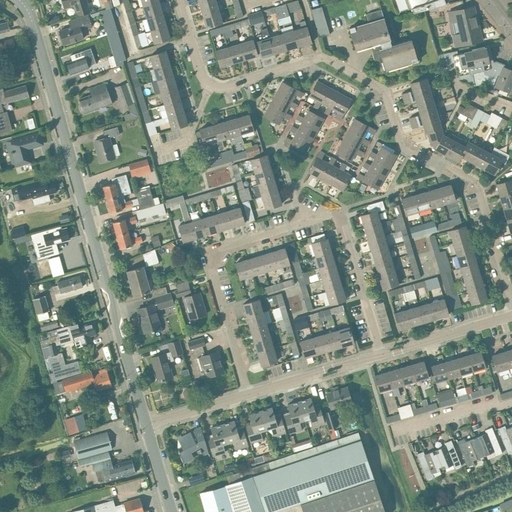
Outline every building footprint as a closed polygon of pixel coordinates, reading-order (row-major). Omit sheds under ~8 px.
[(58,0),(61,8),(63,8),(64,10),(73,7),(76,17),(90,13),(86,0),(58,0)] [(102,0),(106,10),(110,8),(112,8),(109,0),(102,0)] [(122,0),(126,12),(131,10),(127,0),(122,0)] [(209,0),(199,3),(203,15),(219,11),(215,0),(209,0)] [(413,12),(431,8),(445,4),(443,0),(395,0),(400,12),(411,8),(413,12)] [(146,19),(162,14),(159,2),(143,7),(146,19)] [(286,4),(273,7),(277,20),(289,16),(287,9),(286,4)] [(321,7),(311,10),(319,38),(329,34),(321,7)] [(448,13),(450,23),(456,22),(459,33),(452,35),(455,47),(465,45),(475,42),(473,35),(481,33),(477,17),(475,17),(472,7),(448,13)] [(101,18),(112,14),(110,8),(106,10),(99,12),(101,18)] [(366,14),(368,23),(349,28),(356,50),(370,46),(375,61),(382,58),(386,71),(417,61),(411,40),(396,44),(393,38),(389,39),(380,10),(366,14)] [(222,23),(219,11),(203,15),(206,28),(222,23)] [(62,13),(46,18),(49,25),(64,20),(62,13)] [(102,23),(114,20),(112,14),(101,18),(102,23)] [(150,31),(166,26),(162,14),(146,19),(150,31)] [(63,45),(73,42),(83,39),(80,31),(91,27),(88,15),(69,21),(71,27),(59,31),(63,45)] [(104,29),(115,26),(114,20),(102,23),(104,29)] [(298,47),(311,43),(304,21),(299,22),(301,28),(293,31),(298,47)] [(98,27),(96,32),(97,36),(105,34),(103,26),(98,27)] [(106,32),(107,34),(117,31),(115,26),(104,29),(105,33),(106,32)] [(154,43),(170,38),(166,26),(150,31),(154,43)] [(256,37),(259,48),(262,57),(274,54),(269,38),(270,38),(267,28),(260,30),(262,35),(256,37)] [(107,34),(109,40),(119,37),(117,31),(107,34)] [(281,34),(286,50),(298,47),(293,31),(281,34)] [(281,34),(270,38),(269,38),(274,54),(286,50),(281,34)] [(111,46),(121,43),(119,37),(109,40),(111,46)] [(134,40),(137,48),(148,45),(147,38),(140,40),(140,39),(134,40)] [(0,54),(16,50),(12,39),(0,42),(0,54)] [(245,60),(257,56),(252,40),(240,44),(245,60)] [(112,52),(122,48),(121,43),(111,46),(112,52)] [(228,47),(232,63),(245,60),(240,44),(228,47)] [(456,68),(457,70),(461,69),(489,63),(486,48),(484,49),(484,46),(471,49),(472,51),(454,55),(453,51),(444,54),(447,69),(456,68)] [(215,51),(219,63),(220,67),(232,63),(228,47),(215,51)] [(96,64),(90,48),(82,51),(84,57),(66,63),(70,75),(88,68),(88,67),(96,64)] [(114,57),(124,54),(122,48),(112,52),(114,57)] [(153,68),(169,63),(165,51),(149,56),(153,68)] [(126,60),(124,54),(114,57),(117,66),(124,64),(123,61),(126,60)] [(109,67),(107,61),(104,62),(102,56),(96,59),(98,64),(97,65),(99,70),(109,67)] [(116,66),(113,56),(108,57),(111,68),(116,66)] [(489,63),(461,69),(457,70),(459,79),(474,86),(486,83),(488,84),(486,88),(492,91),(494,86),(495,87),(503,67),(504,65),(496,62),(495,62),(489,63)] [(169,63),(153,68),(157,80),(173,76),(169,63)] [(130,74),(136,72),(143,70),(140,64),(128,67),(130,74)] [(495,87),(508,92),(511,82),(511,70),(503,67),(495,87)] [(134,87),(140,85),(136,72),(130,74),(134,87)] [(173,76),(157,80),(160,93),(176,88),(173,76)] [(443,135),(426,78),(410,83),(425,132),(427,132),(431,145),(436,148),(443,135)] [(309,97),(316,101),(313,106),(317,109),(320,103),(328,87),(317,81),(309,97)] [(276,93),(291,102),(291,101),(295,95),(301,98),(303,94),(282,82),(276,93)] [(112,104),(105,83),(91,88),(93,94),(79,99),(84,114),(112,104)] [(115,88),(122,107),(133,103),(126,84),(115,88)] [(0,133),(2,133),(12,130),(7,111),(3,112),(1,103),(6,102),(6,103),(29,97),(25,85),(3,92),(3,88),(0,89),(0,133)] [(138,99),(144,98),(140,85),(134,87),(138,99)] [(324,112),(328,115),(331,109),(340,93),(328,87),(320,103),(327,107),(324,112)] [(160,93),(164,105),(180,100),(176,88),(160,93)] [(285,113),(289,106),(295,109),(297,105),(291,101),(291,102),(276,93),(270,105),(285,113)] [(340,93),(331,109),(338,113),(335,118),(339,121),(351,100),(340,93)] [(147,110),(144,98),(138,99),(142,111),(147,110)] [(158,107),(160,112),(166,110),(167,116),(183,111),(180,100),(164,105),(158,107)] [(456,111),(467,117),(473,106),(468,104),(465,109),(459,106),(456,111)] [(279,124),(283,117),(289,120),(291,116),(285,113),(270,105),(263,116),(279,124)] [(479,120),(481,118),(484,112),(473,106),(467,117),(472,120),(474,117),(479,120)] [(145,123),(154,120),(150,109),(147,110),(142,111),(145,123)] [(187,124),(183,111),(167,116),(154,120),(145,123),(149,136),(157,133),(155,126),(166,123),(169,122),(171,129),(187,124)] [(302,122),(317,130),(323,119),(308,111),(304,118),(298,115),(296,119),(302,122)] [(479,120),(491,126),(496,115),(491,113),(490,115),(484,112),(481,118),(479,120)] [(241,134),(253,131),(248,115),(236,118),(241,134)] [(496,129),(501,119),(502,118),(496,115),(491,126),(496,129)] [(33,118),(26,120),(29,129),(35,128),(33,118)] [(224,122),(229,138),(241,134),(236,118),(224,122)] [(373,135),(375,131),(354,119),(348,130),(363,139),(363,138),(367,132),(373,135)] [(224,122),(212,126),(217,142),(220,151),(223,150),(224,148),(222,140),(229,138),(224,122)] [(296,133),(311,141),(317,130),(302,122),(298,129),(292,126),(290,130),(296,133)] [(200,131),(195,133),(200,150),(205,148),(204,145),(217,142),(212,126),(199,129),(200,131)] [(117,127),(112,128),(102,131),(104,138),(93,141),(99,162),(116,158),(110,137),(119,134),(117,127)] [(357,150),(357,149),(361,143),(367,146),(369,142),(363,138),(363,139),(348,130),(342,142),(357,150)] [(15,167),(21,165),(30,162),(26,149),(42,144),(39,133),(12,140),(11,137),(0,139),(0,144),(8,142),(15,167)] [(305,153),(311,141),(296,133),(292,140),(286,137),(284,141),(285,142),(283,145),(289,149),(291,145),(305,153)] [(436,148),(435,150),(446,156),(457,136),(452,134),(449,138),(443,135),(436,148)] [(461,157),(460,157),(465,147),(460,144),(463,139),(457,136),(446,156),(458,162),(461,157)] [(461,157),(472,162),(479,148),(468,141),(465,147),(460,157),(461,157)] [(357,150),(342,142),(336,153),(351,161),(355,154),(361,157),(363,153),(357,149),(357,150)] [(479,148),(472,162),(483,168),(491,154),(485,150),(487,146),(482,144),(480,148),(479,148)] [(377,154),(371,151),(369,155),(374,159),(375,158),(390,167),(396,155),(381,147),(377,154)] [(491,154),(483,168),(494,175),(501,162),(505,164),(509,155),(494,147),(491,154)] [(308,173),(320,179),(328,163),(321,159),(324,154),(320,151),(308,173)] [(267,155),(250,160),(254,172),(270,167),(267,155)] [(320,179),(331,185),(339,169),(332,166),(335,160),(331,157),(328,163),(320,179)] [(368,169),(384,178),(390,167),(375,158),(374,159),(371,165),(365,162),(362,167),(368,170),(368,169)] [(133,179),(151,174),(147,159),(129,164),(133,179)] [(222,159),(204,164),(205,169),(223,164),(222,159)] [(342,191),(351,175),(343,172),(346,166),(342,163),(339,169),(331,185),(342,191)] [(254,172),(258,184),(274,180),(270,167),(254,172)] [(378,189),(384,178),(368,169),(368,170),(365,176),(359,173),(356,178),(378,189)] [(112,184),(103,186),(106,200),(123,195),(131,193),(126,175),(111,179),(112,184)] [(240,176),(235,178),(239,190),(244,189),(240,176)] [(278,192),(274,180),(258,184),(261,196),(278,192)] [(496,184),(499,196),(511,192),(511,182),(511,180),(496,184)] [(12,194),(14,201),(31,196),(32,199),(56,192),(53,181),(34,186),(33,183),(11,189),(12,194)] [(443,205),(455,201),(450,185),(438,188),(443,205)] [(136,192),(140,209),(154,206),(149,188),(136,192)] [(426,192),(430,208),(443,205),(438,188),(426,192)] [(244,189),(239,190),(242,202),(247,200),(244,189)] [(262,197),(255,199),(257,204),(263,202),(265,209),(281,204),(278,192),(261,196),(262,197)] [(430,208),(426,192),(414,196),(418,212),(430,208)] [(511,192),(499,196),(503,208),(511,205),(511,192)] [(131,200),(125,202),(123,195),(106,200),(110,213),(122,210),(122,209),(132,206),(131,200)] [(196,196),(184,200),(186,205),(197,202),(196,196)] [(414,196),(401,199),(406,215),(418,212),(414,196)] [(395,198),(389,200),(391,206),(397,204),(395,198)] [(247,201),(242,202),(246,215),(251,213),(247,201)] [(360,216),(364,228),(380,223),(376,211),(384,209),(382,201),(368,205),(370,213),(360,216)] [(140,209),(136,211),(138,219),(146,217),(146,218),(151,217),(151,216),(158,214),(158,216),(166,214),(163,203),(160,204),(154,206),(140,209)] [(396,219),(402,217),(399,205),(393,207),(396,219)] [(511,205),(503,208),(506,220),(511,218),(511,205)] [(227,211),(232,227),(244,223),(239,207),(227,211)] [(220,231),(232,227),(227,211),(215,215),(220,231)] [(68,214),(58,216),(60,224),(70,222),(68,214)] [(220,231),(215,215),(203,218),(207,235),(220,231)] [(126,225),(137,222),(135,217),(125,219),(113,222),(116,236),(128,232),(126,225)] [(400,231),(406,229),(402,217),(396,219),(400,231)] [(203,218),(191,222),(195,238),(207,235),(203,218)] [(460,218),(447,222),(449,227),(461,223),(460,218)] [(178,226),(183,242),(195,238),(191,222),(178,226)] [(447,222),(435,225),(437,230),(449,227),(447,222)] [(364,228),(368,240),(384,236),(380,223),(364,228)] [(45,230),(30,234),(35,249),(45,246),(47,250),(57,247),(56,243),(60,242),(69,239),(66,228),(62,229),(61,225),(45,230)] [(423,229),(425,234),(437,230),(435,225),(423,229)] [(23,226),(11,229),(14,239),(26,235),(23,226)] [(469,238),(465,226),(449,231),(453,243),(469,238)] [(410,229),(412,237),(425,234),(423,229),(416,231),(415,228),(410,229)] [(410,241),(406,229),(400,231),(404,243),(410,241)] [(120,249),(130,246),(132,245),(142,242),(141,236),(130,239),(128,232),(116,236),(120,249)] [(324,234),(311,237),(312,243),(311,243),(315,256),(331,251),(327,239),(326,239),(324,234)] [(158,235),(150,238),(153,248),(161,245),(158,235)] [(384,236),(368,240),(371,252),(387,248),(384,236)] [(429,237),(433,249),(438,248),(435,236),(429,237)] [(472,250),(469,238),(453,243),(456,255),(472,250)] [(407,255),(413,253),(410,241),(404,243),(407,255)] [(293,243),(287,244),(289,250),(293,263),(298,261),(299,261),(295,248),(293,243)] [(277,268),(289,264),(284,248),(272,252),(277,268)] [(387,248),(371,252),(375,265),(391,260),(387,248)] [(436,261),(442,260),(438,248),(433,249),(436,261)] [(143,254),(146,266),(159,263),(155,249),(143,254)] [(460,268),(476,263),(472,250),(456,255),(460,268)] [(331,251),(315,256),(318,268),(334,263),(331,251)] [(264,272),(277,268),(272,252),(260,256),(264,272)] [(407,255),(411,267),(417,265),(413,253),(407,255)] [(65,272),(60,256),(50,259),(54,275),(65,272)] [(252,275),(264,272),(260,256),(247,260),(252,275)] [(247,260),(235,263),(239,276),(240,279),(245,277),(252,275),(247,260)] [(391,260),(375,265),(379,277),(395,272),(391,260)] [(440,274),(446,273),(451,271),(449,263),(443,264),(442,260),(436,261),(440,274)] [(293,263),(296,275),(302,273),(298,261),(293,263)] [(318,268),(322,280),(338,275),(334,263),(318,268)] [(464,280),(480,275),(476,263),(460,268),(464,280)] [(417,265),(411,267),(415,279),(421,278),(417,265)] [(130,284),(146,279),(143,267),(126,271),(130,284)] [(379,277),(382,289),(398,284),(395,272),(379,277)] [(302,273),(296,275),(300,287),(306,285),(302,273)] [(446,273),(440,274),(444,286),(449,284),(446,273)] [(322,280),(326,292),(326,293),(342,288),(338,275),(322,280)] [(467,291),(483,287),(480,275),(464,280),(467,291)] [(52,287),(54,295),(83,287),(79,276),(57,282),(58,286),(52,287)] [(440,287),(437,277),(424,281),(426,287),(434,284),(435,288),(440,287)] [(130,284),(134,296),(150,292),(146,279),(130,284)] [(293,279),(281,283),(283,288),(295,285),(293,279)] [(190,293),(187,281),(176,284),(178,290),(171,292),(172,296),(176,295),(177,297),(190,293)] [(424,281),(412,284),(416,298),(427,295),(424,287),(426,287),(424,281)] [(271,292),(283,288),(281,283),(269,286),(271,292)] [(30,286),(32,293),(39,291),(37,284),(30,286)] [(401,288),(402,294),(405,302),(417,299),(416,298),(412,284),(401,288)] [(449,284),(444,286),(447,297),(453,296),(449,284)] [(306,285),(300,287),(304,299),(309,297),(306,285)] [(257,290),(258,296),(271,292),(269,286),(257,290)] [(153,290),(155,297),(167,293),(165,287),(153,290)] [(483,287),(467,291),(471,304),(487,299),(483,287)] [(317,295),(318,295),(319,301),(327,298),(329,305),(345,300),(342,288),(326,293),(326,292),(317,295)] [(401,288),(388,292),(390,297),(402,294),(401,288)] [(158,309),(168,306),(174,305),(170,293),(155,297),(158,309)] [(189,319),(196,317),(206,314),(199,293),(183,298),(189,319)] [(285,306),(281,294),(276,295),(279,307),(285,306)] [(49,311),(45,296),(33,299),(37,314),(49,311)] [(447,297),(451,310),(461,307),(459,301),(455,302),(453,296),(447,297)] [(309,297),(304,299),(307,311),(313,309),(309,297)] [(263,312),(259,299),(243,304),(246,317),(263,312)] [(435,319),(448,315),(443,299),(431,303),(435,319)] [(431,303),(419,306),(424,322),(435,319),(431,303)] [(137,309),(144,333),(152,331),(152,332),(160,330),(153,305),(137,309)] [(342,305),(329,309),(331,315),(344,311),(342,305)] [(283,320),(288,318),(285,306),(279,307),(283,320)] [(407,310),(411,326),(424,322),(419,306),(407,310)] [(318,313),(319,318),(331,315),(329,309),(318,313)] [(407,310),(394,314),(399,330),(411,326),(407,310)] [(246,317),(250,330),(266,325),(263,312),(246,317)] [(318,313),(306,316),(307,322),(319,318),(318,313)] [(306,316),(293,320),(295,325),(307,322),(306,316)] [(287,331),(292,330),(288,318),(283,320),(287,331)] [(42,331),(58,326),(57,321),(40,325),(42,331)] [(51,345),(46,346),(49,357),(50,357),(59,354),(57,346),(74,341),(76,347),(91,343),(89,336),(96,334),(93,323),(79,327),(78,323),(56,330),(58,337),(49,339),(51,345)] [(250,330),(254,341),(270,336),(266,325),(250,330)] [(354,343),(349,327),(336,331),(341,347),(354,343)] [(287,331),(290,343),(295,342),(292,330),(287,331)] [(324,335),(329,351),(341,347),(336,331),(324,335)] [(312,338),(317,354),(329,351),(324,335),(312,338)] [(257,353),(273,348),(270,336),(254,341),(257,353)] [(190,350),(204,345),(202,338),(187,342),(190,350)] [(317,354),(312,338),(300,342),(304,358),(317,354)] [(154,367),(158,382),(172,378),(168,362),(173,361),(172,356),(182,353),(179,341),(169,343),(172,352),(153,358),(155,367),(154,367)] [(262,365),(263,369),(274,365),(273,362),(277,361),(273,348),(257,353),(261,366),(262,365)] [(200,370),(205,369),(207,377),(223,372),(217,352),(201,357),(202,357),(197,359),(200,370)] [(480,352),(468,355),(473,371),(485,368),(480,352)] [(492,356),(497,372),(509,368),(504,352),(492,356)] [(468,355),(456,359),(461,375),(473,371),(468,355)] [(443,363),(448,379),(461,375),(456,359),(443,363)] [(423,361),(411,365),(416,381),(428,377),(423,361)] [(443,363),(431,366),(436,382),(448,379),(443,363)] [(411,365),(399,369),(404,385),(416,381),(411,365)] [(111,386),(105,369),(99,371),(100,374),(92,376),(91,372),(62,382),(66,392),(94,382),(97,391),(111,386)] [(399,369),(387,372),(392,388),(391,388),(394,397),(400,395),(398,386),(404,385),(399,369)] [(387,372),(374,376),(379,392),(391,388),(392,388),(387,372)] [(352,403),(347,387),(326,394),(330,409),(352,403)] [(441,407),(448,405),(456,403),(454,398),(447,400),(445,394),(438,396),(441,407)] [(310,398),(299,402),(304,420),(310,418),(313,426),(324,423),(319,406),(313,408),(310,398)] [(290,415),(284,416),(287,426),(290,433),(301,430),(299,421),(304,420),(299,402),(287,405),(290,415)] [(428,405),(423,407),(425,412),(429,411),(437,408),(436,403),(428,405)] [(410,404),(398,408),(401,419),(405,418),(413,415),(412,410),(410,404)] [(274,436),(285,433),(280,415),(274,417),(271,408),(261,411),(266,429),(272,428),(274,436)] [(245,426),(250,443),(263,439),(261,431),(266,429),(261,411),(248,415),(251,424),(245,426)] [(333,411),(324,413),(329,429),(338,427),(333,411)] [(64,419),(69,434),(88,428),(82,413),(64,419)] [(228,443),(234,441),(236,449),(247,446),(245,438),(242,429),(237,430),(234,421),(222,424),(228,443)] [(211,428),(214,438),(208,439),(213,456),(224,453),(222,444),(228,443),(222,424),(211,428)] [(508,454),(511,452),(511,426),(506,429),(504,426),(497,429),(508,454)] [(473,432),(483,456),(493,452),(495,456),(502,453),(492,428),(484,430),(486,434),(476,437),(474,432),(473,432)] [(194,431),(195,435),(192,436),(191,434),(178,440),(178,450),(182,464),(194,457),(191,452),(198,449),(202,455),(208,453),(204,438),(201,429),(194,431)] [(92,463),(109,458),(107,451),(111,449),(106,432),(97,435),(74,441),(81,467),(92,463)] [(474,464),(472,460),(483,456),(473,432),(472,433),(474,438),(465,442),(464,439),(457,442),(467,467),(474,464)] [(384,511),(358,433),(332,441),(227,477),(229,484),(224,486),(200,493),(204,511),(272,511),(300,503),(303,511),(384,511)] [(310,439),(295,444),(291,445),(293,452),(312,447),(310,439)] [(461,466),(451,440),(444,443),(445,446),(435,451),(442,469),(452,465),(454,469),(461,466)] [(60,452),(63,459),(71,457),(69,449),(60,452)] [(435,451),(424,455),(423,452),(416,454),(426,480),(433,477),(432,473),(442,469),(435,451)] [(253,457),(247,459),(249,465),(250,464),(251,466),(256,465),(255,462),(254,463),(253,457)] [(109,458),(92,463),(94,471),(95,471),(98,483),(106,481),(135,473),(131,460),(112,466),(109,458)] [(147,511),(143,511),(140,499),(115,506),(113,500),(72,511),(147,511)]
